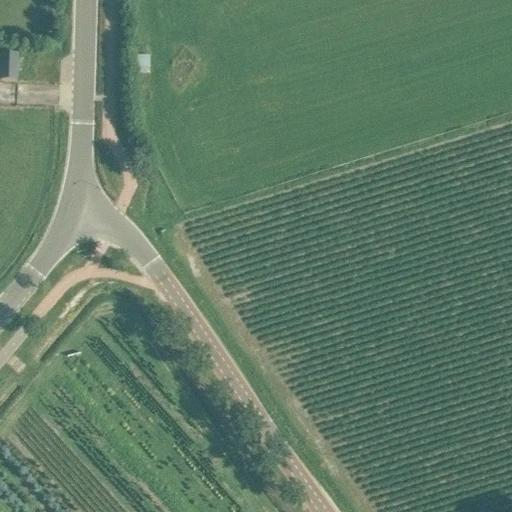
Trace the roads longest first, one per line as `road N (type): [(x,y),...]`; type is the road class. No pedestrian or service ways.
road 1 (tertiary): [(327,511),(135,243),(72,204)]
road 2 (tertiary): [(85,0),(72,204)]
road 3 (tertiary): [(0,312),(58,238),(72,204)]
